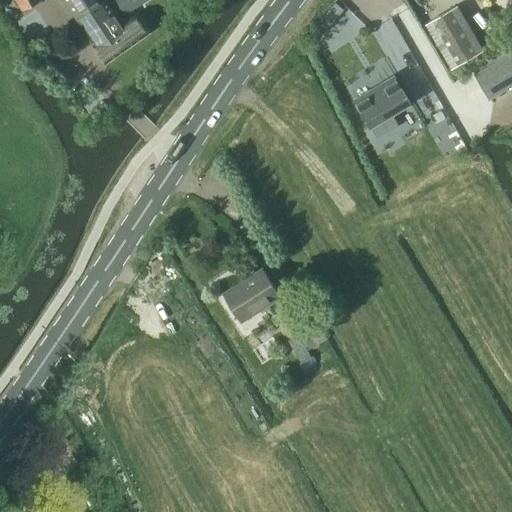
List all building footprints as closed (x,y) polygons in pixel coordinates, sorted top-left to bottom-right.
[(17,0),(23,10),(38,0),(17,0)] [(98,0),(61,0),(103,63),(146,35),(135,18),(118,29),(110,16),(118,11),(122,17),(148,0),(113,0),(112,1),(115,6),(107,12),(98,0)] [(334,3),(319,21),(327,28),(342,10),(334,3)] [(452,69),(483,51),(457,6),(426,24),(452,69)] [(40,67),(61,87),(75,73),(54,52),(40,67)] [(511,55),(476,76),(488,96),(511,82),(511,55)] [(394,77),(354,100),(369,126),(375,137),(397,124),(391,113),(409,103),(394,77)] [(240,322),(280,296),(262,268),(222,294),(240,322)] [(299,335),(286,342),(299,365),(312,357),(309,352),(320,346),(305,321),(295,327),(299,335)]
